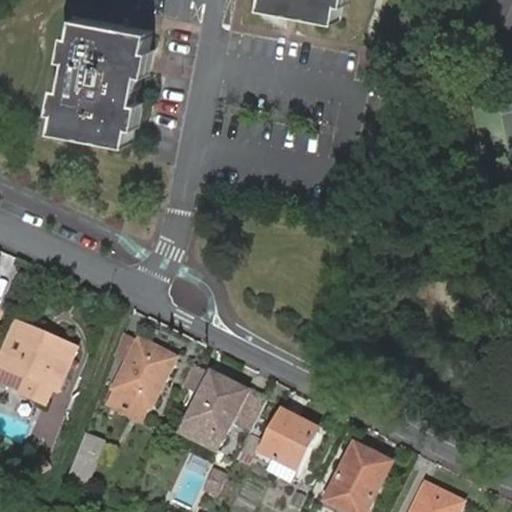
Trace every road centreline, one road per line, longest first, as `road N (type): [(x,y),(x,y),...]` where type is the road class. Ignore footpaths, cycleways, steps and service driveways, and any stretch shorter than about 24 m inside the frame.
road 1 (residential): [(143,292),(511,474)]
road 2 (residential): [(143,292),(0,226)]
